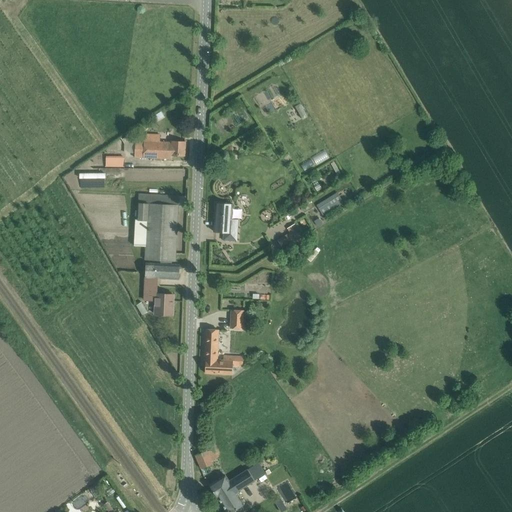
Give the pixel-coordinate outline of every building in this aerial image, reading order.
[(301,103),(295,106),(303,119),(308,116),(301,103)] [(127,133),(121,137),(125,143),(124,155),(135,156),(172,158),(172,155),(185,155),(186,141),(172,141),(172,142),(160,141),(160,135),(145,134),(145,140),(135,140),(132,140),(127,133)] [(317,164),(330,158),(326,149),(313,155),(317,164)] [(147,220),(145,259),(166,260),(176,261),(179,196),(139,194),(138,220),(147,220)] [(329,201),(318,208),(323,216),(334,209),(329,201)] [(233,204),(216,203),(214,231),(224,232),(223,238),(237,239),(238,219),(232,219),(233,204)] [(319,217),(314,221),(318,226),(323,223),(319,217)] [(290,232),(278,239),(282,246),(301,234),(295,224),(287,228),(290,232)] [(146,262),(145,290),(157,291),(157,278),(169,278),(179,279),(180,264),(170,263),(146,262)] [(157,291),(145,290),(144,299),(156,300),(155,314),(163,314),(173,315),(174,294),(164,293),(157,293),(157,291)] [(244,311),(232,310),(231,327),(243,328),(244,311)] [(224,360),(217,359),(218,330),(206,329),(204,359),(206,360),(206,372),(232,374),(233,366),(243,366),(243,356),(225,356),(224,360)] [(195,455),(201,469),(210,465),(213,464),(211,460),(218,457),(214,447),(205,451),(195,455)] [(246,453),(241,456),(244,462),(249,459),(246,453)] [(209,484),(218,498),(218,497),(227,511),(231,511),(244,504),(236,492),(256,479),(249,469),(245,471),(229,481),(225,474),(209,484)] [(289,481),(281,484),(287,500),(295,497),(289,481)] [(287,509),(284,503),(278,507),(281,511),(287,509)]
